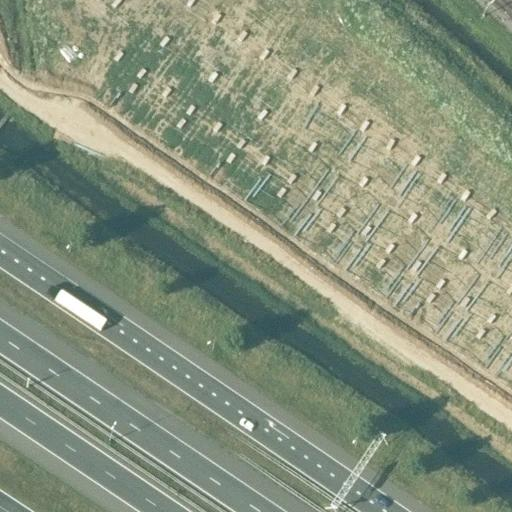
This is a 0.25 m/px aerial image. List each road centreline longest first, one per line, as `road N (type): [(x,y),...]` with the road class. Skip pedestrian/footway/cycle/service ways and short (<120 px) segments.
road 1 (motorway): [(369,511),(0,259)]
road 2 (motorway): [(258,511),(0,338)]
road 3 (motorway): [(0,401),(163,511)]
